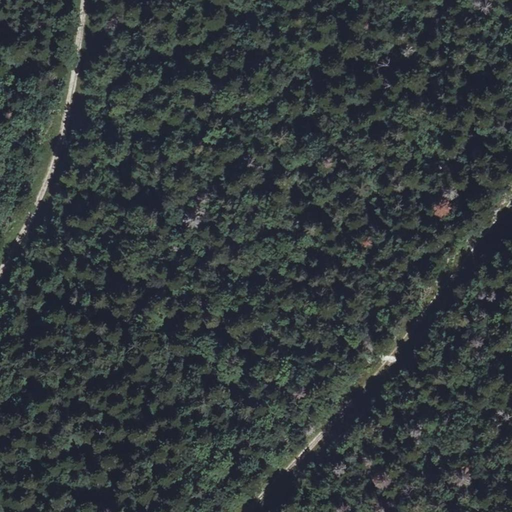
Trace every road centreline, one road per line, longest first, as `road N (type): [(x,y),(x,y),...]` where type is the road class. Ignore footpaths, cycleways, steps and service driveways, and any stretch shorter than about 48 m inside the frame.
road 1 (track): [(253,511),(406,341),(511,204)]
road 2 (track): [(87,0),(58,152),(0,270)]
